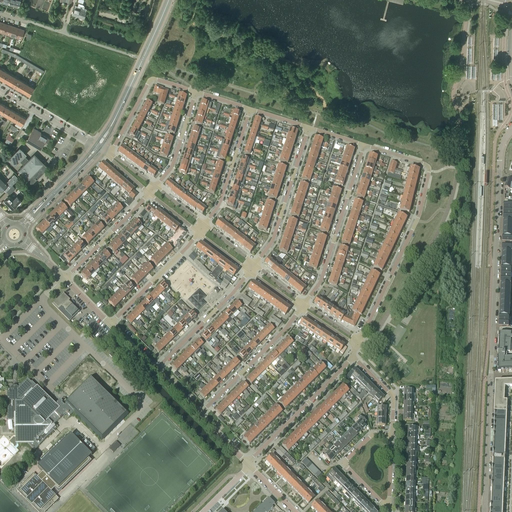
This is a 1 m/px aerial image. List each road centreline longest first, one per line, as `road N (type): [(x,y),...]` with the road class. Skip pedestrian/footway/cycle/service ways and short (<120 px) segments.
road 1 (residential): [(356,341),(418,217),(429,170),(363,144)]
road 2 (residential): [(511,130),(499,155),(490,378)]
road 3 (residential): [(363,144),(320,281),(304,303)]
road 4 (residential): [(246,463),(352,356)]
road 5 (residential): [(254,264),(272,240),(308,127)]
road 6 (residential): [(300,308),(198,414)]
road 7 (residential): [(154,370),(248,271)]
road 8 (residential): [(485,511),(490,378)]
road 9 (residential): [(109,154),(151,78),(195,91)]
road 10 (secondary): [(114,119),(168,0)]
road 11 (residential): [(109,324),(198,232)]
road 12 (residential): [(204,224),(219,203),(250,109)]
road 13 (residential): [(391,435),(373,434),(344,462),(388,508)]
road 14 (residential): [(149,193),(63,278)]
